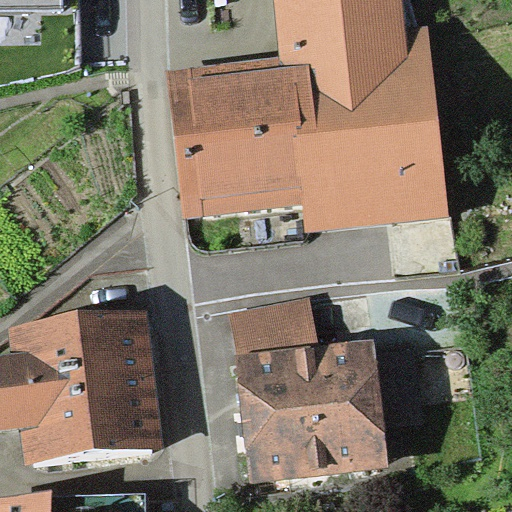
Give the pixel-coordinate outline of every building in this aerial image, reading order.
[(180,220),(318,206),(385,199),(387,229),(444,223),(424,88),(402,0),(281,0),(289,77),(166,91),(180,220)] [(205,0),(206,2),(209,7),(213,10),(219,12),(225,11),(230,8),(234,4),(234,0),(205,0)] [(209,25),(208,32),(210,39),(215,45),(221,48),(227,48),(234,47),(239,42),(242,37),(243,30),(241,24),(237,18),(231,15),(225,14),(218,16),(213,20),(209,25)] [(228,323),(237,369),(311,355),(302,310),(228,323)] [(28,469),(163,453),(146,314),(11,330),(15,361),(0,362),(0,440),(24,438),(28,469)] [(374,472),(362,362),(240,375),(252,486),(374,472)]
